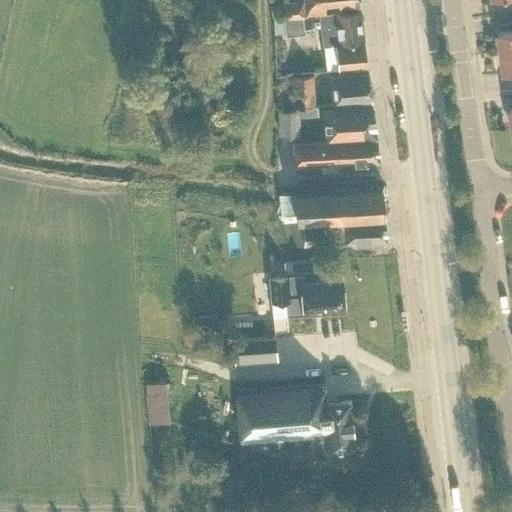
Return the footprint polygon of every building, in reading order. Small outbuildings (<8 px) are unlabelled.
[(336,0),(338,6),(359,4),(358,0),(287,0),(277,1),(277,15),(278,15),(301,14),(323,12),(323,1),(326,0),(336,0)] [(337,69),(366,67),(363,39),(360,8),(323,12),(301,14),(278,15),(278,17),(272,17),(273,34),(284,33),(284,35),(305,32),(304,28),(319,27),(321,44),(334,43),(337,69)] [(502,51),(511,49),(511,29),(499,31),(502,51)] [(511,49),(502,51),(504,71),(511,70),(511,49)] [(332,104),(371,101),(368,72),(329,75),(332,104)] [(314,104),(312,74),(292,75),(293,105),(314,104)] [(325,139),(375,137),(372,106),(322,108),(325,139)] [(300,135),(299,108),(276,109),(277,136),(300,135)] [(308,164),(378,161),(376,139),(307,142),(308,164)] [(293,165),(308,164),(307,142),(292,143),(293,165)] [(295,220),(383,215),(381,187),(294,191),(295,220)] [(344,242),(386,240),(383,217),(326,220),(327,239),(343,238),(344,242)] [(295,244),(304,244),(322,243),(321,220),(285,222),(295,244)] [(311,259),(283,261),(284,272),(312,269),(311,259)] [(302,274),(269,277),(271,301),(288,300),(288,296),(300,295),(302,314),(344,310),(341,279),(303,282),(302,274)] [(275,335),(234,338),(236,360),(277,357),(275,335)] [(166,381),(146,382),(149,422),(170,420),(166,381)] [(355,448),(351,400),(325,402),(324,382),(237,388),(241,442),(314,438),(313,431),(327,430),(328,450),(355,448)]
